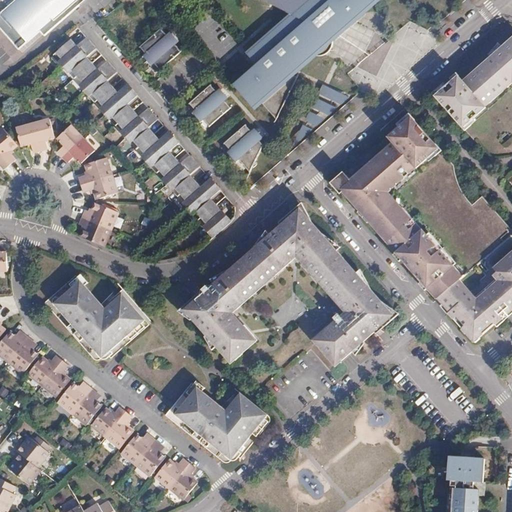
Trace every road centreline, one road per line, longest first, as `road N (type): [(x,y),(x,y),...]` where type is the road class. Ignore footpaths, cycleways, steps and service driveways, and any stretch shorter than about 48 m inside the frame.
road 1 (residential): [(25,232),(12,265),(16,304),(229,486)]
road 2 (residential): [(56,242),(155,273),(200,264),(306,173)]
road 3 (residential): [(306,173),(504,0)]
road 4 (residential): [(426,315),(229,486)]
road 5 (residential): [(306,173),(426,315)]
road 6 (residential): [(56,242),(59,188),(43,177),(7,192),(0,226)]
